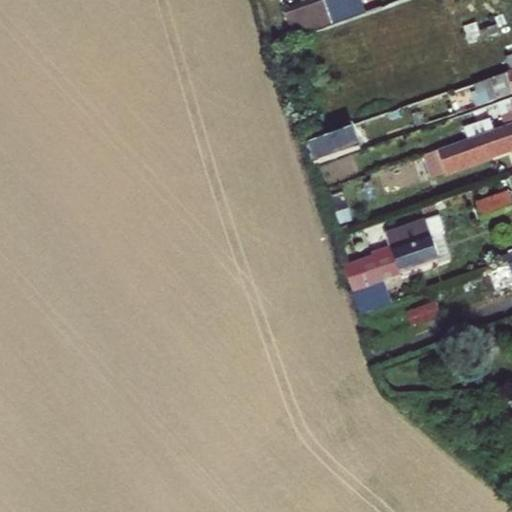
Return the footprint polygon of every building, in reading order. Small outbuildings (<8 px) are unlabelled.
[(359,0),(320,0),(284,12),(294,41),(365,17),(359,0)] [(511,71),(511,72),(472,86),(475,95),(486,90),(491,102),(511,94),(511,71)] [(475,95),(472,86),(465,89),(468,96),(474,113),(496,105),(511,99),(511,94),(491,102),(486,90),(475,95)] [(465,89),(447,95),(450,102),(468,96),(465,89)] [(511,99),(496,105),(504,128),(511,124),(511,99)] [(480,136),(493,132),(489,121),(475,126),(480,136)] [(511,124),(504,128),(493,132),(480,136),(454,146),(422,157),(429,175),(443,169),(444,174),(511,150),(511,124)] [(480,136),(475,126),(450,135),(454,146),(480,136)] [(347,130),(309,144),(315,161),(353,148),(347,130)] [(511,177),(507,179),(511,190),(511,193),(508,196),(507,194),(476,205),(480,219),(511,207),(511,177)] [(436,217),(424,222),(429,238),(439,235),(442,233),(436,217)] [(383,282),(399,277),(398,274),(437,261),(437,262),(448,259),(439,235),(429,238),(424,222),(384,236),(389,249),(379,254),(380,259),(373,261),(372,259),(344,269),(352,294),(383,282)] [(510,263),(508,256),(499,259),(502,266),(510,263)] [(511,262),(510,263),(502,266),(488,271),(495,292),(511,285),(511,262)] [(352,294),(360,318),(390,306),(383,282),(352,294)] [(430,292),(407,301),(409,309),(433,300),(430,292)] [(411,328),(439,318),(433,300),(409,309),(405,311),(411,328)]
